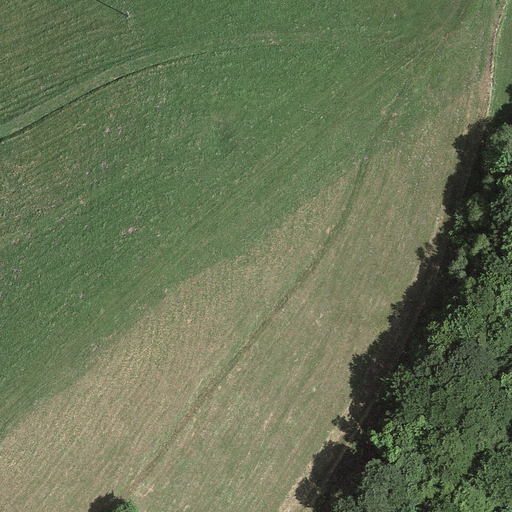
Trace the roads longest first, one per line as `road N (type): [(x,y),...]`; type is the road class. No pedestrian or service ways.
road 1 (track): [(441,37),(393,103),(329,237),(112,511)]
road 2 (track): [(0,134),(110,73),(195,49),(290,37),(441,37),(464,0)]
